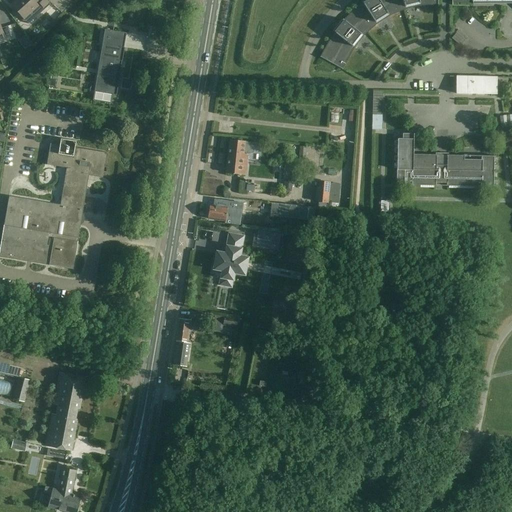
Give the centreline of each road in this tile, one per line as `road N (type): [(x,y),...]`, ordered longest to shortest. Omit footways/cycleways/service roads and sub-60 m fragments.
road 1 (secondary): [(144,412),(212,0)]
road 2 (track): [(477,433),(148,385)]
